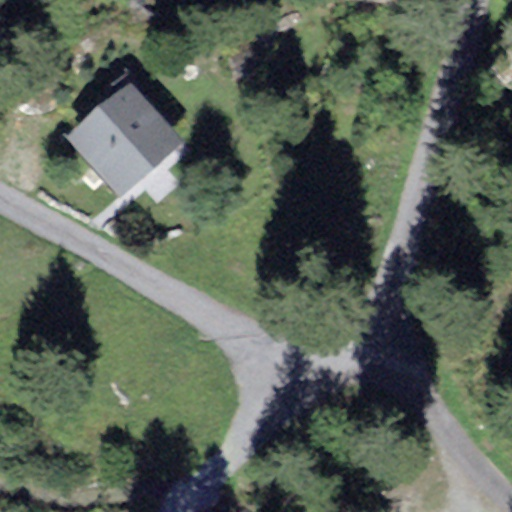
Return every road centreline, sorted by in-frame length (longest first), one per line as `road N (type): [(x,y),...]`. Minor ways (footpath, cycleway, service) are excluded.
road 1 (residential): [(373,341),(471,0)]
road 2 (residential): [(253,357),(180,296),(0,196)]
road 3 (residential): [(511,487),(373,341)]
road 4 (residential): [(256,380),(325,384),(347,374),(373,341)]
